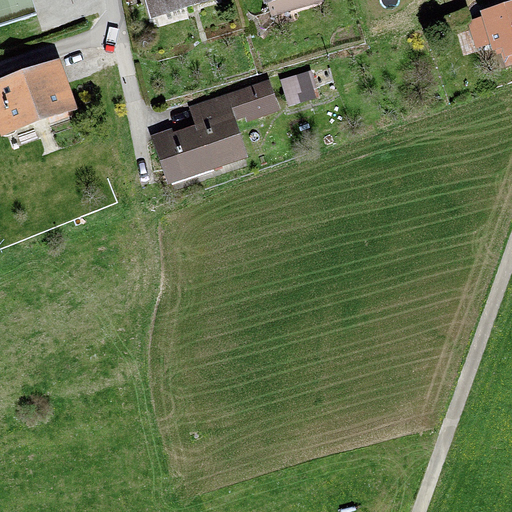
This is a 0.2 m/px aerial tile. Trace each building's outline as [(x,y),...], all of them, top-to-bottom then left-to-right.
[(0,0),(0,26),(36,15),(31,0),(0,0)] [(147,0),(152,13),(171,7),(173,11),(211,0),(147,0)] [(267,0),(272,13),(315,0),(267,0)] [(511,5),(483,15),(485,21),(470,25),(476,46),(492,42),(494,50),(505,47),(508,57),(511,55),(511,5)] [(0,133),(0,134),(70,109),(55,67),(0,86),(0,133)] [(171,133),(155,139),(172,187),(214,173),(212,167),(243,156),(231,120),(245,115),(246,119),(277,108),(269,85),(199,108),(206,127),(173,138),(171,133)]
